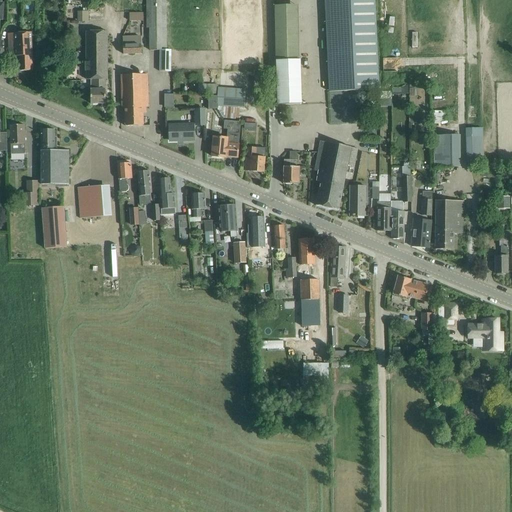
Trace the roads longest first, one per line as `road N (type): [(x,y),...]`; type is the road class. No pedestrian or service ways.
road 1 (tertiary): [(274,204),(0,92)]
road 2 (unclassified): [(274,204),(269,0)]
road 3 (tertiary): [(511,300),(382,247)]
road 4 (track): [(382,511),(381,372)]
road 5 (unclassified): [(381,372),(382,247)]
